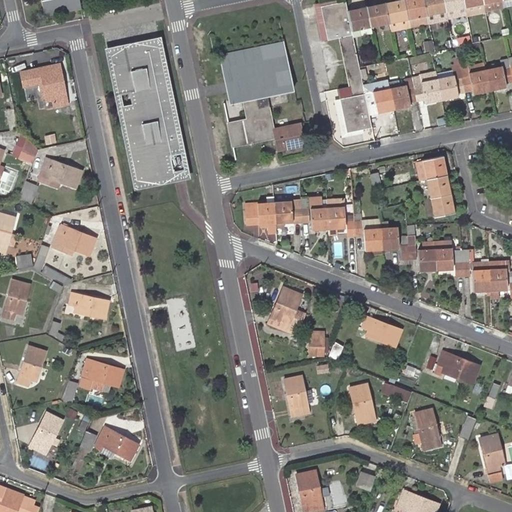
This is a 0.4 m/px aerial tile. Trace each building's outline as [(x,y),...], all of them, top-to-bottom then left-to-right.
[(43,0),(46,13),(83,5),(82,0),(43,0)] [(338,36),(351,34),(350,29),(347,11),(345,1),(335,3),(334,0),(332,0),(319,3),(319,7),(327,39),(338,36)] [(388,21),(407,18),(403,0),(398,0),(385,3),(388,21)] [(428,22),(426,14),(423,0),(403,0),(407,18),(409,26),(428,22)] [(423,0),(426,14),(445,10),(442,0),(423,0)] [(442,0),(445,10),(447,18),(466,15),(464,6),(462,0),(442,0)] [(482,0),(483,3),(484,11),(504,6),(502,0),(482,0)] [(320,41),(327,39),(319,7),(319,3),(313,4),(320,41)] [(370,25),(388,21),(385,3),(366,7),(370,25)] [(483,3),(464,6),(466,15),(484,11),(483,3)] [(347,11),(350,29),(351,34),(352,38),(360,36),(358,28),(370,25),(366,7),(347,11)] [(445,10),(426,14),(428,22),(447,18),(445,10)] [(407,18),(388,21),(390,30),(409,26),(407,18)] [(338,36),(349,86),(351,96),(364,93),(362,86),(352,38),(351,34),(338,36)] [(461,45),(469,43),(467,35),(460,37),(461,45)] [(108,47),(110,55),(161,44),(160,36),(108,47)] [(280,43),(226,54),(235,104),(242,102),(268,98),(293,93),(287,61),(284,61),(280,43)] [(187,171),(161,44),(110,55),(136,182),(187,171)] [(226,54),(218,55),(229,105),(235,104),(226,54)] [(501,65),(484,69),(488,86),(494,85),(495,88),(506,86),(505,83),(511,80),(511,77),(510,67),(508,57),(499,59),(501,65)] [(459,67),(461,77),(464,91),(471,90),(472,92),(482,90),(481,88),(488,86),(484,69),(483,62),(459,67)] [(43,85),(46,96),(46,100),(53,99),(55,105),(67,102),(59,64),(40,68),(43,85)] [(461,77),(459,67),(451,68),(451,69),(453,76),(454,79),(461,77)] [(435,73),(436,79),(440,96),(447,94),(447,97),(457,95),(456,93),(464,91),(461,77),(454,79),(453,76),(451,69),(435,73)] [(411,76),(413,87),(416,100),(424,99),(424,102),(434,100),(434,97),(440,96),(436,79),(435,73),(435,72),(425,73),(427,81),(420,83),(419,75),(411,76)] [(411,76),(404,78),(406,85),(406,88),(413,87),(411,76)] [(398,79),(387,81),(389,89),(399,87),(398,79)] [(365,100),(368,113),(386,109),(386,107),(392,106),(389,89),(387,81),(371,85),(373,92),(374,99),(365,100)] [(371,85),(362,86),(364,93),(365,100),(374,99),(373,92),(371,85)] [(399,87),(389,89),(392,106),(398,105),(399,107),(410,104),(409,101),(416,100),(413,87),(406,88),(406,85),(399,87)] [(339,88),(341,98),(347,131),(362,128),(371,126),(368,113),(365,100),(364,93),(351,96),(349,86),(339,88)] [(242,102),(245,119),(226,123),(231,149),(256,144),(274,140),(272,130),(274,129),(268,98),(242,102)] [(347,131),(341,98),(334,99),(342,136),(363,133),(362,128),(347,131)] [(13,129),(17,128),(14,111),(9,112),(13,129)] [(274,140),(277,153),(305,146),(300,123),(274,129),(272,130),(274,140)] [(52,142),(49,128),(42,129),(45,143),(52,142)] [(17,129),(1,132),(4,143),(20,139),(17,129)] [(427,178),(446,174),(442,155),(423,160),(427,178)] [(52,179),(61,182),(76,187),(82,171),(48,158),(39,180),(50,184),(52,179)] [(427,178),(423,160),(416,161),(420,180),(427,178)] [(187,171),(136,182),(138,189),(181,180),(189,179),(187,171)] [(370,174),(373,190),(382,188),(378,172),(370,174)] [(450,194),(446,174),(427,178),(431,198),(450,194)] [(59,187),(61,182),(52,179),(50,184),(59,187)] [(31,202),(38,185),(26,180),(18,197),(31,202)] [(454,213),(450,194),(431,198),(435,216),(454,213)] [(301,203),(301,208),(302,221),(309,220),(308,208),(307,197),(300,197),(301,203)] [(328,225),(327,200),(327,197),(310,198),(312,228),(321,228),(321,225),(328,225)] [(343,199),(327,200),(328,225),(335,224),(335,228),(336,227),(345,227),(343,199)] [(291,201),(275,202),(276,220),(282,219),(282,222),(292,221),(294,222),(294,209),(301,208),(301,203),(300,201),(291,201)] [(276,220),(275,202),(258,203),(246,204),(247,224),(252,223),(269,222),(269,229),(276,229),(276,228),(276,223),(276,220)] [(6,244),(9,235),(14,218),(0,214),(0,253),(3,254),(6,244)] [(353,214),(354,221),(354,234),(362,234),(361,221),(360,214),(353,214)] [(379,219),(361,221),(362,234),(364,234),(364,230),(379,228),(379,222),(379,219)] [(44,242),(52,244),(57,226),(49,224),(44,242)] [(335,224),(328,225),(329,228),(329,234),(336,234),(336,227),(335,228),(335,224)] [(61,225),(52,246),(72,254),(74,248),(89,254),(95,238),(61,225)] [(389,228),(379,228),(381,246),(388,246),(388,248),(398,247),(397,227),(389,228)] [(381,246),(379,228),(364,230),(364,234),(365,249),(374,248),(375,254),(381,254),(381,248),(381,246)] [(15,237),(9,235),(6,244),(12,246),(15,237)] [(407,235),(408,244),(409,257),(416,257),(414,235),(407,235)] [(434,241),(434,249),(435,266),(442,266),(442,268),(452,268),(451,248),(450,237),(444,237),(444,241),(434,241)] [(435,266),(434,249),(434,241),(423,242),(423,249),(418,250),(419,270),(428,269),(428,267),(435,266)] [(41,267),(49,246),(42,244),(40,248),(37,257),(34,265),(41,267)] [(28,253),(36,256),(39,248),(32,245),(31,245),(28,253)] [(453,250),(454,262),(455,275),(462,275),(461,261),(460,249),(453,250)] [(460,249),(461,261),(462,275),(468,274),(468,261),(467,249),(460,249)] [(29,254),(14,256),(16,268),(31,265),(29,254)] [(488,261),(488,269),(490,286),(496,286),(496,288),(506,288),(505,268),(509,268),(508,260),(488,261)] [(472,261),(472,269),(473,289),(482,289),(482,287),(490,286),(488,269),(488,261),(472,261)] [(73,280),(66,276),(44,266),(41,272),(64,282),(64,285),(70,283),(73,280)] [(13,280),(3,316),(14,319),(15,313),(22,314),(29,285),(13,280)] [(63,287),(53,282),(50,287),(59,293),(63,287)] [(289,325),(301,295),(283,287),(268,323),(281,329),(286,331),(289,325)] [(108,301),(73,293),(70,304),(76,306),(75,311),(105,318),(108,301)] [(366,334),(395,345),(401,329),(366,316),(362,327),(368,329),(366,334)] [(56,331),(60,322),(53,320),(49,332),(55,334),(56,331)] [(366,334),(368,329),(362,327),(360,326),(358,333),(365,336),(366,334)] [(310,331),(309,355),(323,355),(324,332),(310,331)] [(61,334),(58,339),(66,344),(69,339),(61,334)] [(334,344),(329,357),(337,359),(342,347),(334,344)] [(28,347),(17,382),(28,385),(30,380),(36,381),(45,352),(28,347)] [(442,372),(472,383),(479,364),(443,351),(438,364),(444,366),(442,372)] [(432,369),(437,358),(431,356),(426,367),(432,369)] [(91,372),(88,377),(118,386),(123,369),(88,359),(84,370),(91,372)] [(328,364),(318,366),(319,373),(329,372),(328,364)] [(444,366),(438,364),(435,372),(441,375),(442,372),(444,366)] [(407,365),(404,372),(413,376),(416,368),(407,365)] [(305,392),(302,375),(285,378),(293,415),(303,413),(309,412),(308,405),(308,402),(305,392)] [(110,384),(93,379),(91,385),(109,390),(110,384)] [(67,387),(63,400),(71,403),(75,390),(78,383),(69,381),(67,387)] [(493,382),(489,392),(496,396),(500,385),(493,382)] [(368,384),(350,388),(359,424),(369,421),(368,415),(374,414),(368,384)] [(410,392),(391,385),(388,393),(407,401),(410,392)] [(489,392),(483,406),(492,409),(496,396),(489,392)] [(416,412),(424,448),(435,446),(441,444),(440,439),(433,409),(416,412)] [(46,412),(30,445),(40,450),(45,452),(48,447),(62,420),(46,412)] [(475,419),(468,415),(459,436),(467,439),(475,419)] [(84,431),(88,422),(81,419),(78,428),(84,431)] [(116,452),(130,459),(138,445),(105,427),(96,445),(102,448),(102,449),(101,452),(112,458),(116,452)] [(87,429),(81,444),(90,447),(96,433),(87,429)] [(505,463),(498,433),(481,437),(490,473),(500,471),(499,465),(505,463)] [(373,489),(377,473),(362,469),(357,485),(373,489)] [(323,502),(316,470),(297,474),(305,511),(306,511),(318,510),(324,509),(323,502)] [(5,487),(0,499),(0,511),(16,511),(23,494),(5,487)] [(434,511),(438,503),(404,490),(399,501),(397,506),(403,509),(411,511),(434,511)]
